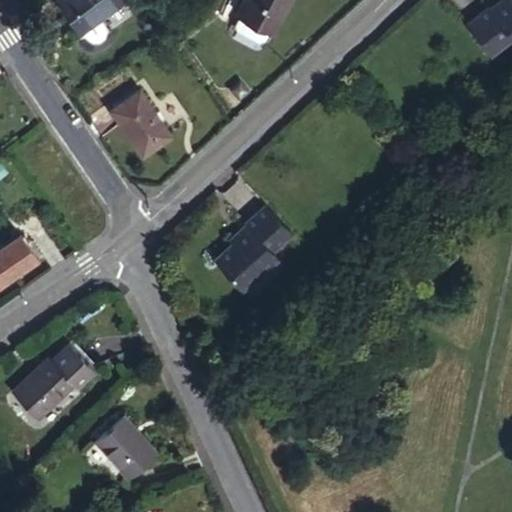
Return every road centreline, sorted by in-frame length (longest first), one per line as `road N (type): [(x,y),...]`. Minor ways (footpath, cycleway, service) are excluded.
road 1 (residential): [(387,0),(137,230)]
road 2 (residential): [(249,511),(123,241)]
road 3 (residential): [(0,32),(137,230)]
road 4 (residential): [(123,241),(0,325)]
